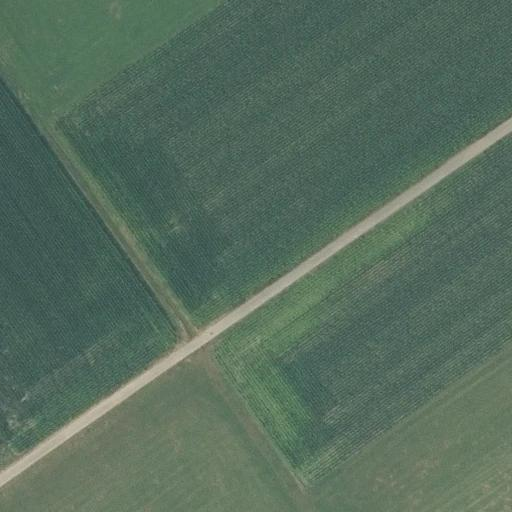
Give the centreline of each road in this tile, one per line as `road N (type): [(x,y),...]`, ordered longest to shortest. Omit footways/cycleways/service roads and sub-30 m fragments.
road 1 (track): [(511,117),(0,485)]
road 2 (track): [(310,511),(194,349)]
